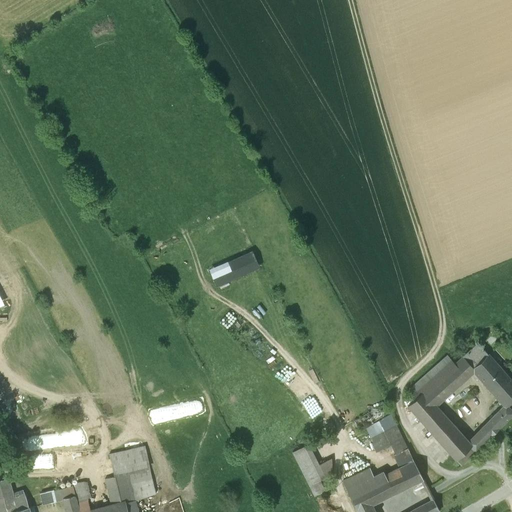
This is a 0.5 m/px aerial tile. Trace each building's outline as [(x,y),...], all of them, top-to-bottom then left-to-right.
[(252,250),(209,269),(217,287),(260,267),(252,250)] [(478,343),(462,357),(472,368),(488,354),(478,343)] [(511,401),(511,380),(488,354),(472,368),(474,371),(504,404),(506,406),(507,405),(511,401)] [(447,356),(406,392),(413,400),(424,391),(454,364),(447,356)] [(472,368),(462,357),(455,363),(467,376),(474,371),(472,368)] [(454,364),(424,391),(436,404),(467,376),(455,363),(454,364)] [(468,441),(436,405),(436,404),(424,391),(413,400),(408,405),(456,459),(470,446),(471,445),(468,441)] [(504,404),(483,426),(492,434),(511,414),(511,410),(507,405),(506,406),(504,404)] [(377,408),(355,419),(361,429),(368,426),(379,420),(382,419),(377,408)] [(407,447),(392,414),(382,419),(379,420),(384,431),(390,444),(395,453),(407,447)] [(379,420),(368,426),(373,437),(384,431),(379,420)] [(483,426),(468,441),(471,445),(470,446),(475,451),(492,434),(483,426)] [(373,437),(370,438),(376,451),(390,444),(384,431),(373,437)] [(34,449),(68,444),(66,433),(33,438),(34,449)] [(325,476),(308,443),(292,450),(310,485),(314,495),(325,489),(320,479),(325,476)] [(470,446),(456,459),(461,465),(475,451),(470,446)] [(395,453),(394,453),(400,467),(413,460),(407,447),(395,453)] [(400,467),(385,474),(386,477),(393,491),(411,482),(422,477),(413,460),(400,467)] [(370,467),(342,480),(349,495),(386,477),(385,474),(384,472),(382,471),(379,472),(373,475),(370,467)] [(386,477),(349,495),(357,511),(368,511),(373,510),(370,503),(393,491),(386,477)] [(422,477),(411,482),(417,494),(428,489),(422,477)] [(13,493),(9,478),(0,480),(0,511),(30,511),(29,506),(26,497),(23,490),(13,493)] [(72,486),(40,493),(43,504),(63,499),(63,497),(75,494),(72,486)] [(122,487),(107,491),(110,504),(125,500),(122,487)] [(86,492),(75,495),(79,511),(80,511),(91,509),(86,492)] [(75,494),(63,497),(63,499),(66,511),(79,511),(75,495),(75,494)] [(137,511),(135,499),(126,502),(128,511),(137,511)] [(80,511),(128,511),(126,502),(125,500),(110,504),(91,509),(80,511)] [(433,500),(409,511),(438,511),(439,511),(433,500)]
